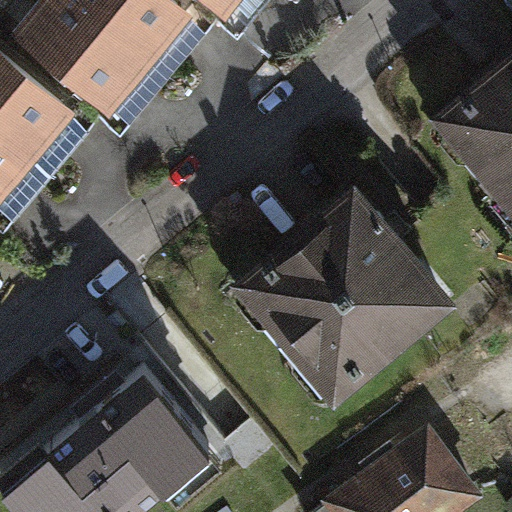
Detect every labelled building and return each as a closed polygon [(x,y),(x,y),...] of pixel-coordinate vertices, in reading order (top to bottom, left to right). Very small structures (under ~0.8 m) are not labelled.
[(190,10),(178,0),(36,0),(12,30),(107,109),(140,70),(162,42),(190,10)] [(207,0),(219,11),(228,0),(207,0)] [(75,111),(0,45),(0,196),(25,168),(46,144),(75,111)] [(511,48),(441,109),(511,191),(511,48)] [(452,289),(359,171),(244,262),(337,379),(452,289)] [(125,511),(214,446),(145,355),(49,428),(112,511),(125,511)] [(435,422),(332,502),(339,511),(458,511),(488,490),(435,422)]
